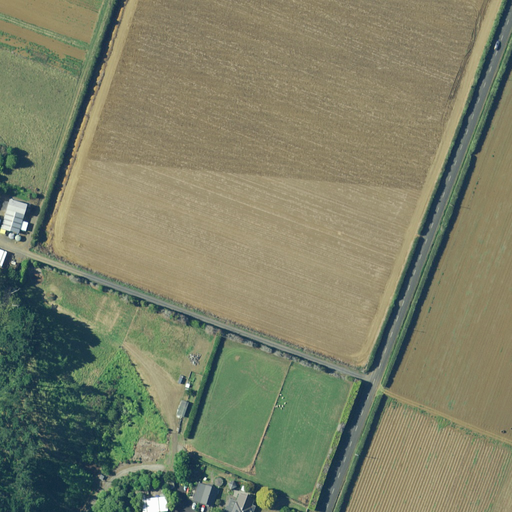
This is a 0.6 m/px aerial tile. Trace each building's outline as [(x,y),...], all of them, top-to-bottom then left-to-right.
[(1,228),(11,231),(9,237),(20,241),(22,235),(19,233),(20,229),(26,231),(28,223),(22,221),(27,204),(10,199),(1,228)] [(223,480),(217,478),(214,484),(220,487),(223,480)] [(199,502),(205,485),(197,482),(191,499),(199,502)] [(205,485),(199,502),(212,506),(218,490),(205,485)] [(141,499),(142,511),(158,511),(159,511),(167,510),(166,497),(141,499)] [(253,511),(255,506),(236,499),(233,507),(226,505),(223,511),(253,511)]
